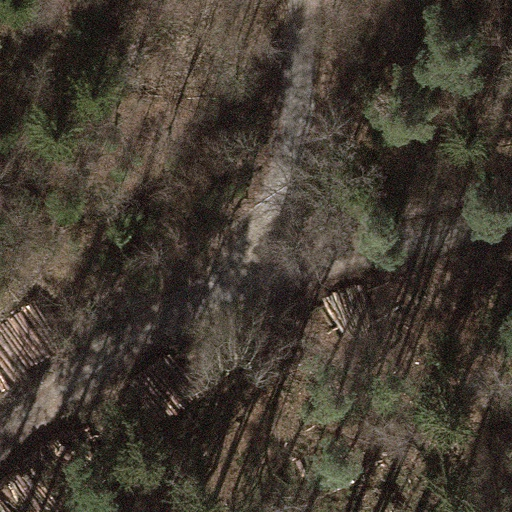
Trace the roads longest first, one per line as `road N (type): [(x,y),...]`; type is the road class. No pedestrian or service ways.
road 1 (track): [(305,0),(294,158),(170,308),(0,445)]
road 2 (track): [(170,308),(511,217)]
